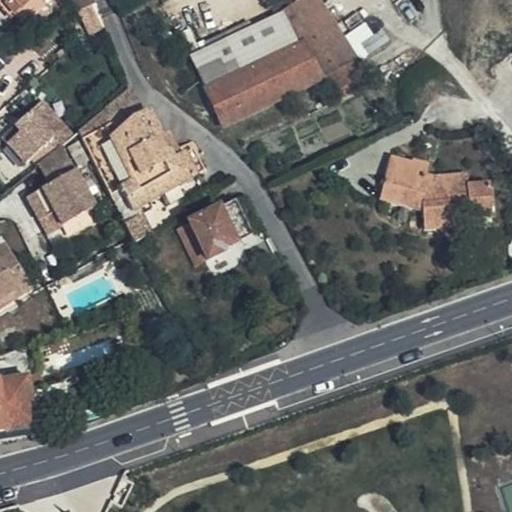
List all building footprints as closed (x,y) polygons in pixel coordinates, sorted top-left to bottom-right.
[(0,0),(4,5),(8,0),(10,0),(20,11),(31,0),(0,0)] [(10,0),(8,0),(4,5),(14,16),(20,11),(10,0)] [(83,17),(96,5),(94,0),(71,0),(70,2),(83,17)] [(213,48),(189,60),(222,126),(322,78),(277,17),(213,48)] [(13,47),(21,40),(15,34),(7,40),(13,47)] [(128,92),(104,112),(111,125),(116,134),(128,124),(140,117),(128,92)] [(111,125),(104,112),(77,135),(80,143),(111,125)] [(25,165),(52,139),(29,114),(16,127),(20,132),(7,145),(25,165)] [(116,134),(111,125),(80,143),(108,198),(120,193),(129,212),(203,172),(191,150),(180,157),(171,162),(168,155),(165,156),(157,141),(160,138),(145,114),(140,117),(128,124),(116,134)] [(171,162),(180,157),(168,135),(160,138),(157,141),(165,156),(168,155),(171,162)] [(52,155),(36,168),(46,187),(26,199),(38,223),(53,216),(60,229),(95,210),(60,148),(52,155)] [(470,219),(491,218),(488,183),(467,184),(466,174),(434,178),(425,175),(427,166),(412,161),(411,164),(390,159),(379,201),(421,212),(422,232),(452,230),(452,232),(472,230),(470,219)] [(189,225),(207,262),(225,254),(224,251),(251,236),(233,201),(189,225)] [(141,215),(121,226),(133,247),(153,236),(151,233),(141,215)] [(53,216),(38,223),(46,237),(60,229),(53,216)] [(16,299),(31,289),(3,247),(0,249),(0,301),(13,293),(16,299)] [(147,345),(181,333),(172,317),(141,330),(147,345)] [(0,431),(33,426),(25,379),(0,383),(0,431)]
